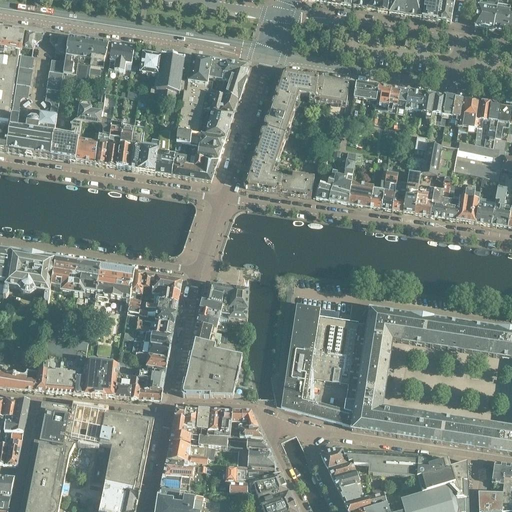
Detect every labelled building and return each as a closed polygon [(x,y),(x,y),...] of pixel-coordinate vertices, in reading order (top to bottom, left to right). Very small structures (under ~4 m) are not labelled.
[(351,8),(352,0),(340,0),(339,7),(340,7),(351,8)] [(353,0),(353,9),(367,11),(368,0),(353,0)] [(368,0),(367,11),(367,10),(378,12),(378,13),(382,14),(382,13),(387,14),(389,0),(368,0)] [(391,0),(389,14),(390,14),(405,16),(407,0),(391,0)] [(407,0),(405,16),(405,17),(406,17),(421,19),(423,0),(407,0)] [(425,0),(423,19),(437,22),(441,0),(440,0),(425,0)] [(440,0),(441,0),(437,22),(451,24),(455,2),(454,0),(440,0)] [(478,7),(475,28),(493,30),(498,0),(492,0),(491,5),(480,3),(478,7)] [(506,32),(509,12),(510,7),(502,6),(503,0),(498,0),(493,30),(506,32)] [(0,28),(0,48),(22,52),(22,49),(25,32),(0,28)] [(25,32),(22,49),(33,51),(34,48),(35,47),(36,45),(37,44),(39,43),(41,42),(42,42),(43,38),(42,38),(43,35),(36,34),(25,32)] [(51,39),(50,39),(50,43),(53,46),(54,47),(55,49),(55,51),(55,54),(66,57),(69,39),(58,37),(58,38),(51,37),(51,39)] [(69,39),(66,57),(66,58),(65,66),(61,87),(87,92),(89,76),(100,78),(101,71),(100,71),(101,69),(104,70),(104,65),(105,61),(106,61),(109,45),(69,39)] [(124,48),(113,46),(110,64),(116,65),(115,73),(120,73),(124,48)] [(0,150),(7,152),(10,129),(12,115),(21,59),(22,52),(0,48),(0,150)] [(124,48),(120,73),(125,74),(125,71),(131,71),(132,67),(132,66),(134,56),(135,50),(124,48)] [(143,58),(142,58),(140,75),(156,77),(158,78),(159,78),(162,58),(143,56),(143,58)] [(159,78),(158,78),(156,77),(154,88),(152,88),(151,94),(156,95),(159,95),(158,103),(174,106),(176,95),(180,95),(184,64),(185,61),(184,61),(178,60),(176,59),(176,60),(175,60),(171,60),(171,59),(169,58),(169,59),(163,58),(163,57),(162,57),(162,58),(159,78)] [(184,92),(178,132),(200,135),(201,128),(202,123),(207,86),(208,86),(209,78),(212,62),(192,58),(191,64),(188,83),(186,92),(184,92)] [(21,59),(12,115),(19,116),(20,111),(19,110),(20,105),(21,103),(22,101),(23,100),(25,100),(28,100),(34,61),(21,59)] [(212,62),(209,78),(211,78),(211,79),(219,81),(219,82),(222,82),(225,64),(212,62)] [(56,117),(61,87),(65,66),(52,64),(50,75),(49,75),(46,92),(45,103),(47,103),(49,104),(50,104),(51,106),(52,107),(51,109),(50,117),(56,117)] [(225,83),(220,97),(225,98),(238,103),(238,102),(239,102),(247,80),(246,79),(249,70),(247,67),(225,64),(222,82),(225,83)] [(282,76),(245,186),(248,190),(280,195),(282,179),(274,178),(301,97),(310,98),(315,99),(318,79),(285,74),(282,76)] [(315,99),(310,98),(309,102),(346,108),(350,84),(318,79),(315,99)] [(209,81),(208,86),(207,94),(216,96),(218,93),(211,92),(213,82),(209,81)] [(356,85),(354,100),(376,103),(379,88),(375,87),(362,85),(356,85)] [(392,90),(379,88),(376,103),(375,110),(388,113),(389,107),(392,90)] [(392,90),(389,107),(388,113),(391,113),(391,114),(396,115),(397,116),(398,108),(401,91),(392,90)] [(401,91),(398,108),(397,116),(404,117),(405,110),(408,92),(401,91)] [(80,106),(77,123),(82,124),(100,127),(101,127),(102,120),(105,97),(106,93),(102,92),(101,104),(98,104),(97,111),(100,112),(100,114),(91,112),(92,108),(89,105),(84,104),(80,106)] [(408,92),(405,110),(405,111),(421,113),(424,95),(408,92)] [(424,95),(421,113),(421,115),(427,116),(426,121),(430,122),(431,117),(432,115),(435,96),(424,95)] [(216,96),(212,112),(233,116),(238,103),(225,98),(220,97),(216,96)] [(435,96),(432,115),(431,117),(430,122),(430,126),(440,127),(445,98),(435,96)] [(98,143),(95,166),(106,168),(109,145),(110,139),(112,124),(112,122),(116,99),(105,97),(102,120),(101,127),(100,127),(98,143)] [(456,100),(445,98),(440,127),(444,128),(446,117),(452,118),(456,100)] [(456,100),(452,118),(451,125),(455,125),(455,128),(459,129),(463,101),(456,100)] [(481,104),(463,101),(459,129),(458,133),(467,134),(468,130),(477,131),(478,122),(481,104)] [(481,104),(478,122),(477,131),(482,132),(483,123),(488,124),(491,105),(481,104)] [(491,105),(488,124),(486,133),(495,135),(497,125),(501,107),(491,105)] [(511,108),(501,107),(497,125),(495,135),(494,141),(501,142),(504,126),(509,127),(511,112),(511,108)] [(212,112),(209,124),(229,128),(233,116),(212,112)] [(10,129),(7,152),(23,154),(27,131),(26,131),(18,130),(19,116),(12,115),(10,129)] [(27,131),(23,154),(24,155),(34,156),(39,157),(51,159),(54,135),(55,131),(57,118),(56,117),(50,117),(40,115),(39,121),(37,119),(32,118),(27,121),(26,131),(27,131)] [(113,120),(112,124),(110,139),(114,139),(121,141),(123,126),(123,122),(113,120)] [(54,135),(51,159),(57,160),(75,163),(79,140),(79,139),(82,124),(77,123),(76,122),(73,125),(72,131),(70,131),(70,133),(55,131),(54,135)] [(207,130),(206,136),(226,140),(229,128),(209,124),(209,125),(202,123),(201,128),(207,130)] [(120,143),(120,147),(117,169),(128,171),(132,145),(134,130),(133,130),(134,127),(123,125),(123,126),(121,141),(120,143)] [(132,145),(128,171),(139,173),(142,149),(143,149),(143,143),(145,132),(134,130),(132,145)] [(477,131),(474,148),(484,150),(485,143),(480,142),(482,132),(477,131)] [(201,136),(200,135),(178,132),(177,144),(197,147),(195,158),(205,160),(218,162),(226,140),(206,136),(201,136)] [(158,153),(155,175),(172,178),(175,157),(175,155),(167,154),(168,152),(165,152),(167,144),(164,144),(165,136),(161,135),(160,143),(159,146),(158,152),(158,153)] [(417,138),(416,145),(415,150),(425,152),(427,140),(417,138)] [(109,145),(106,168),(117,169),(120,147),(113,146),(114,139),(110,139),(109,145)] [(484,150),(492,151),(494,141),(486,139),(485,143),(484,150)] [(79,140),(75,163),(81,164),(81,163),(94,165),(94,166),(95,166),(98,143),(79,140)] [(459,145),(458,151),(454,175),(499,183),(500,179),(502,171),(501,171),(504,157),(504,154),(506,143),(507,143),(501,142),(494,141),(492,151),(484,150),(474,148),(459,145)] [(142,149),(139,173),(155,175),(158,153),(158,152),(159,146),(143,143),(143,149),(142,149)] [(458,151),(459,145),(451,143),(449,150),(458,151)] [(175,157),(172,178),(201,182),(211,184),(218,162),(205,160),(195,158),(191,157),(190,164),(190,167),(188,166),(188,165),(186,165),(187,159),(178,157),(179,152),(180,153),(181,146),(177,145),(175,155),(175,157)] [(421,175),(436,178),(442,148),(427,146),(421,175)] [(442,148),(436,178),(451,181),(452,175),(454,175),(458,151),(449,150),(442,148)] [(335,177),(329,202),(348,205),(351,186),(346,184),(347,181),(352,181),(355,164),(356,156),(348,155),(344,174),(345,174),(344,176),(337,174),(335,177)] [(501,171),(502,171),(511,173),(511,158),(508,158),(504,157),(501,171)] [(384,192),(381,210),(392,212),(395,194),(397,183),(399,172),(388,170),(387,172),(384,192)] [(405,197),(403,214),(414,215),(417,197),(411,196),(411,193),(417,194),(421,173),(412,171),(412,175),(409,175),(406,196),(405,197)] [(320,185),(316,200),(329,202),(335,177),(337,174),(333,173),(331,180),(329,179),(327,187),(320,185)] [(282,179),(280,195),(311,200),(314,179),(293,175),(292,180),(282,179)] [(499,183),(498,189),(506,191),(507,185),(504,184),(505,180),(500,179),(499,183)] [(448,202),(445,220),(456,222),(459,203),(459,199),(453,198),(455,182),(452,181),(448,202)] [(373,188),(370,209),(381,210),(384,192),(385,184),(381,183),(380,191),(373,190),(374,188),(373,188)] [(395,194),(392,212),(403,214),(405,197),(406,196),(400,195),(402,184),(397,183),(395,194)] [(351,186),(348,205),(370,209),(373,188),(351,184),(351,186)] [(417,194),(417,197),(414,215),(430,218),(434,188),(431,188),(430,192),(426,192),(427,190),(418,189),(418,194),(417,194)] [(495,207),(494,209),(491,227),(507,229),(511,210),(504,208),(507,191),(506,191),(498,189),(495,202),(500,203),(499,208),(495,207)] [(434,191),(430,218),(445,220),(448,202),(442,201),(443,192),(442,192),(434,191)] [(459,199),(459,203),(456,222),(466,223),(471,192),(466,191),(464,200),(459,199)] [(471,192),(466,223),(475,225),(478,207),(479,202),(474,201),(475,192),(471,192)] [(478,207),(475,225),(491,227),(494,209),(478,207)] [(0,252),(0,298),(3,299),(11,254),(0,252)] [(36,255),(30,254),(30,257),(22,256),(11,254),(3,299),(6,300),(8,298),(10,291),(9,290),(18,292),(23,297),(31,298),(37,294),(46,296),(45,297),(44,304),(46,306),(49,307),(51,294),(55,262),(44,260),(44,259),(36,258),(36,255)] [(56,261),(55,262),(51,294),(61,295),(61,296),(73,298),(78,264),(77,264),(77,265),(72,264),(72,263),(66,262),(66,263),(62,263),(62,262),(61,262),(57,262),(57,261),(56,261)] [(79,264),(78,264),(73,298),(95,301),(96,297),(97,297),(101,269),(101,268),(99,268),(95,268),(95,267),(94,267),(90,267),(90,266),(84,265),(79,265),(79,264)] [(114,271),(101,269),(97,297),(96,297),(95,301),(95,302),(108,304),(109,300),(123,302),(126,303),(126,306),(125,306),(124,310),(125,310),(124,314),(128,314),(132,291),(129,291),(130,286),(133,286),(135,274),(128,273),(120,272),(121,269),(119,269),(117,268),(116,268),(115,268),(114,271)] [(133,286),(132,291),(128,317),(139,319),(141,303),(135,302),(136,295),(142,296),(143,289),(145,276),(135,274),(133,286)] [(143,289),(150,290),(151,281),(155,282),(156,278),(145,276),(143,289)] [(156,278),(155,282),(153,290),(171,292),(180,294),(181,290),(180,289),(180,286),(181,286),(182,282),(156,278)] [(207,286),(200,311),(221,316),(228,318),(228,326),(228,334),(232,334),(237,335),(238,321),(247,322),(249,292),(207,286)] [(160,296),(159,302),(178,305),(180,294),(171,292),(153,290),(152,295),(160,296)] [(146,311),(148,311),(156,312),(156,313),(157,313),(157,312),(176,315),(177,313),(178,305),(159,302),(154,301),(154,307),(147,306),(146,311)] [(281,410),(352,429),(367,326),(319,319),(320,311),(297,307),(281,410)] [(140,311),(139,317),(148,319),(148,316),(148,311),(146,311),(146,310),(140,310),(140,311)] [(352,431),(511,456),(511,332),(370,310),(367,326),(352,429),(352,431)] [(200,311),(198,319),(219,324),(228,326),(228,318),(221,316),(200,311)] [(157,313),(156,317),(155,323),(156,324),(174,327),(176,316),(176,315),(157,312),(157,313)] [(198,319),(196,327),(217,332),(227,334),(228,330),(218,328),(219,324),(198,319)] [(143,322),(138,321),(137,321),(136,332),(152,335),(152,334),(173,337),(174,327),(156,324),(155,323),(151,323),(150,329),(142,328),(143,322)] [(196,327),(194,334),(215,339),(217,332),(196,327)] [(152,335),(151,341),(135,338),(134,343),(151,345),(171,348),(173,337),(152,334),(152,335)] [(215,339),(194,334),(193,341),(213,346),(215,339)] [(181,395),(183,398),(233,400),(236,387),(237,387),(240,372),(243,359),(215,352),(216,347),(213,346),(193,341),(181,395)] [(134,343),(132,354),(148,357),(168,360),(171,348),(151,345),(134,343)] [(108,359),(110,348),(97,346),(95,357),(108,359)] [(147,362),(146,368),(155,370),(167,372),(166,371),(168,360),(148,357),(136,355),(135,360),(147,362)] [(85,379),(84,380),(83,397),(91,398),(107,399),(115,399),(116,387),(118,375),(119,375),(120,367),(91,364),(85,369),(83,379),(85,379)] [(132,378),(139,379),(138,381),(139,381),(151,383),(150,392),(162,394),(165,379),(154,377),(140,374),(138,374),(127,372),(126,372),(127,364),(121,364),(120,367),(119,375),(119,376),(132,378)] [(140,374),(154,377),(165,379),(167,372),(155,370),(146,368),(140,367),(138,374),(140,374)] [(0,368),(0,389),(12,391),(15,375),(8,374),(7,374),(5,373),(4,372),(4,371),(4,369),(0,368)] [(15,375),(12,391),(35,394),(38,374),(27,372),(27,374),(26,375),(24,376),(22,376),(17,375),(15,375)] [(38,373),(38,374),(35,394),(46,394),(48,374),(38,373)] [(48,374),(46,394),(74,396),(76,380),(76,376),(68,375),(68,374),(56,373),(56,374),(48,374)] [(132,389),(131,401),(138,401),(139,393),(140,393),(140,391),(140,388),(139,388),(139,381),(138,381),(139,379),(132,378),(132,389)] [(76,380),(74,396),(83,397),(84,380),(76,380)] [(139,393),(138,401),(161,402),(162,394),(150,392),(151,383),(139,381),(139,388),(140,388),(140,391),(140,393),(139,393)] [(116,387),(115,399),(131,401),(132,389),(116,387)] [(6,402),(3,419),(16,421),(19,403),(6,402)] [(4,435),(5,435),(12,435),(23,436),(30,404),(19,403),(16,421),(15,426),(6,425),(4,435)] [(102,414),(42,405),(21,511),(100,511),(106,486),(141,494),(141,493),(154,422),(102,414)] [(198,412),(177,410),(175,420),(195,422),(194,431),(197,431),(198,412)] [(197,431),(199,431),(208,432),(210,412),(198,411),(198,412),(197,431)] [(210,412),(208,432),(219,434),(221,413),(220,413),(212,413),(212,412),(210,412)] [(219,434),(219,438),(230,439),(231,425),(233,413),(231,413),(231,414),(221,413),(219,434)] [(233,413),(231,425),(232,425),(241,426),(241,428),(241,431),(247,430),(258,431),(250,413),(233,413)] [(195,422),(175,420),(172,436),(192,438),(197,438),(198,438),(198,437),(199,431),(197,431),(194,431),(195,422)] [(240,431),(239,440),(262,441),(258,431),(247,430),(241,431),(240,431)] [(23,436),(12,435),(5,435),(4,443),(8,444),(8,442),(11,442),(11,443),(14,444),(22,444),(23,436)] [(172,436),(170,445),(191,448),(198,448),(215,450),(227,451),(228,441),(199,439),(199,440),(192,439),(192,438),(172,436)] [(247,442),(247,450),(247,451),(267,452),(268,452),(265,443),(263,444),(262,443),(247,442)] [(9,448),(6,468),(15,468),(18,467),(22,444),(14,444),(13,449),(9,448)] [(0,445),(0,467),(6,468),(9,448),(9,447),(0,445)] [(170,445),(166,462),(188,464),(189,465),(188,465),(202,466),(207,467),(208,461),(214,462),(215,450),(191,448),(170,445)] [(323,456),(322,458),(329,471),(346,466),(342,453),(342,451),(335,451),(323,456)] [(237,469),(248,469),(248,470),(267,471),(275,472),(276,472),(270,455),(238,452),(237,469)] [(386,498),(385,499),(387,505),(388,506),(447,488),(455,496),(458,500),(468,498),(468,488),(469,488),(468,475),(467,464),(467,465),(450,469),(448,462),(449,462),(449,461),(420,458),(403,456),(387,455),(371,455),(364,455),(342,453),(346,466),(353,464),(356,474),(354,475),(357,488),(359,497),(372,493),(375,492),(384,489),(385,478),(417,480),(420,491),(392,499),(386,498)] [(166,462),(165,469),(183,471),(183,468),(201,470),(201,468),(202,468),(202,466),(188,465),(189,465),(188,464),(166,462)] [(346,466),(329,471),(333,480),(354,475),(356,474),(353,464),(346,466)] [(505,481),(507,467),(494,465),(491,487),(503,489),(504,481),(505,481)] [(163,479),(190,481),(193,481),(194,473),(206,475),(206,468),(202,468),(201,468),(201,470),(183,468),(183,471),(165,469),(163,479)] [(225,484),(230,484),(236,485),(236,479),(237,471),(226,470),(225,484)] [(237,471),(236,479),(236,485),(247,486),(246,482),(270,477),(269,473),(267,473),(237,471)] [(246,482),(247,486),(248,488),(254,505),(289,493),(286,487),(283,480),(280,475),(270,477),(246,482)] [(354,475),(333,480),(339,492),(357,488),(354,475)] [(0,478),(0,497),(11,499),(14,480),(0,478)] [(163,479),(161,489),(180,492),(188,493),(189,488),(190,481),(163,479)] [(503,489),(503,495),(493,495),(478,494),(479,511),(511,511),(511,481),(504,481),(503,489)] [(236,485),(230,484),(230,495),(248,495),(248,488),(247,486),(236,485)] [(136,511),(141,494),(106,486),(100,511),(136,511)] [(357,488),(339,492),(345,506),(360,502),(359,497),(357,488)] [(362,511),(468,511),(468,498),(458,500),(455,496),(447,488),(388,506),(387,505),(385,499),(384,495),(386,494),(384,489),(375,492),(372,493),(359,497),(360,502),(362,511)] [(160,499),(159,502),(174,503),(174,504),(183,506),(184,501),(185,494),(180,493),(165,491),(164,492),(161,491),(161,492),(161,494),(160,494),(160,499)] [(289,493),(254,505),(256,511),(297,511),(293,501),(292,501),(289,493)] [(0,511),(8,511),(11,499),(0,497),(0,511)] [(159,502),(157,511),(201,511),(203,504),(204,498),(196,497),(195,503),(184,501),(183,506),(183,508),(173,507),(174,503),(159,502)] [(362,511),(360,502),(345,506),(348,511),(362,511)]
